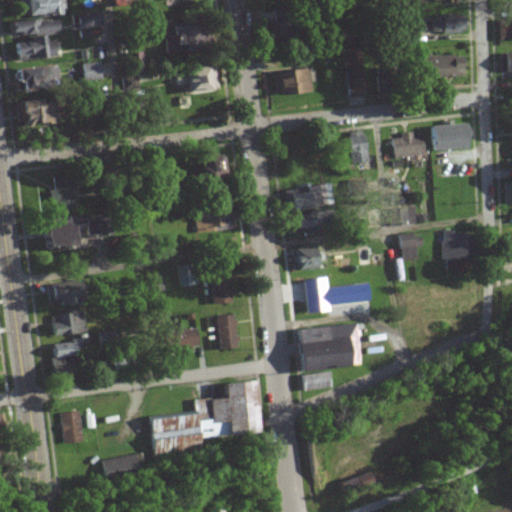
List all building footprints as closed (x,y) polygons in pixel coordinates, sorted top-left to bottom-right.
[(19,0),(21,18),(64,14),(62,0),(19,0)] [(70,17),(72,30),(99,25),(97,12),(70,17)] [(432,16),(432,33),(464,33),(464,15),(432,16)] [(54,58),(52,42),(44,43),(43,35),(59,33),(56,17),(3,24),(6,41),(9,41),(12,63),(54,58)] [(511,18),(497,19),(498,42),(511,41),(511,18)] [(163,27),(164,51),(202,50),(201,26),(163,27)] [(144,70),(139,51),(127,55),(133,74),(144,70)] [(511,72),(511,53),(500,53),(499,72),(511,72)] [(462,77),(461,56),(411,57),(412,78),(462,77)] [(80,64),(81,80),(99,79),(98,63),(80,64)] [(10,72),(13,90),(58,84),(56,65),(10,72)] [(182,95),(216,91),(213,68),(173,73),(173,78),(180,77),(182,95)] [(346,98),(362,97),(361,68),(345,69),(346,98)] [(307,93),(305,69),(271,72),(273,96),(307,93)] [(55,123),(52,103),(35,105),(35,101),(13,104),(16,128),(55,123)] [(461,125),(428,127),(429,151),(462,150),(461,125)] [(346,133),(349,167),(366,166),(363,132),(346,133)] [(390,139),(392,158),(424,156),(422,136),(412,137),(412,132),(399,133),(399,138),(390,139)] [(197,185),(220,184),(218,158),(196,159),(197,185)] [(52,191),(48,191),(48,203),(54,203),(54,211),(73,210),(71,177),(51,178),(52,191)] [(283,196),(286,213),(324,207),(320,185),(302,188),(302,193),(283,196)] [(223,205),(197,204),(196,231),(222,232),(223,205)] [(391,228),(416,223),(414,207),(388,211),(391,228)] [(287,215),(288,235),(318,233),(317,214),(287,215)] [(68,247),(67,222),(40,223),(41,248),(68,247)] [(441,232),(440,261),(468,262),(469,233),(441,232)] [(413,247),(420,246),(418,233),(396,237),(400,263),(415,260),(413,247)] [(292,270),(320,269),(319,248),(291,249),(292,270)] [(229,271),(210,271),(211,304),(229,304),(229,271)] [(164,290),(161,273),(146,276),(149,293),(164,290)] [(366,302),(364,284),(325,288),(324,279),(301,281),(305,314),(327,312),(326,306),(366,302)] [(48,307),(76,304),(74,281),(45,284),(48,307)] [(48,317),(51,338),(84,332),(81,312),(48,317)] [(236,349),(234,315),(216,316),(218,350),(236,349)] [(353,324),(292,332),(297,374),(358,366),(353,324)] [(163,334),(165,351),(197,346),(194,329),(163,334)] [(50,359),(77,356),(76,342),(49,345),(50,359)] [(49,364),(52,377),(71,373),(69,364),(59,366),(58,363),(49,364)] [(301,391),(331,389),(330,372),(300,374),(301,391)] [(257,435),(253,383),(220,385),(221,399),(193,401),(194,416),(149,420),(152,455),(182,452),(181,441),(257,435)] [(59,413),(61,444),(80,443),(79,412),(59,413)]
